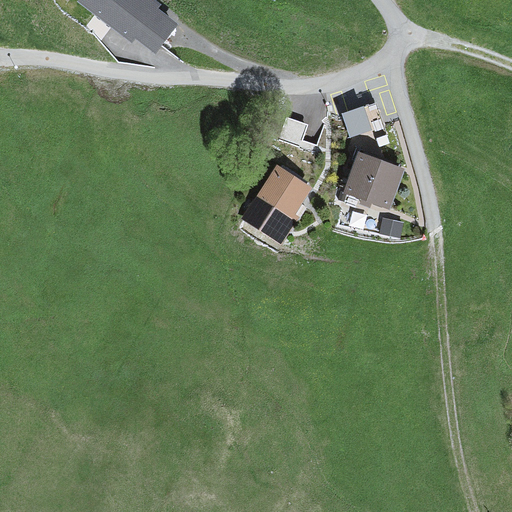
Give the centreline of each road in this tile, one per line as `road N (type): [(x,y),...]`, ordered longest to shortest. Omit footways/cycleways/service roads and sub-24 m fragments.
road 1 (residential): [(0,57),(43,53),(114,74),(328,85),(399,40)]
road 2 (track): [(434,228),(443,399),(473,511)]
